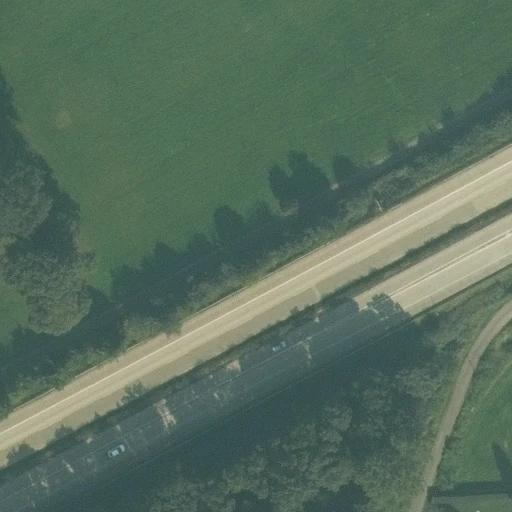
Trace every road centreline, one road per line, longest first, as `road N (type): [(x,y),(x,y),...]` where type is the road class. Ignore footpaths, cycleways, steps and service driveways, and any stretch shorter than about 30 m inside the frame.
road 1 (track): [(0,374),(511,88)]
road 2 (motorway): [(511,174),(0,447)]
road 3 (motorway): [(0,498),(511,227)]
road 4 (unclassified): [(511,303),(486,316),(414,511)]
